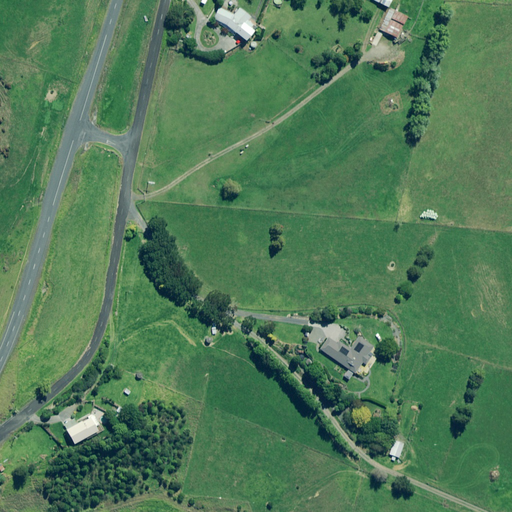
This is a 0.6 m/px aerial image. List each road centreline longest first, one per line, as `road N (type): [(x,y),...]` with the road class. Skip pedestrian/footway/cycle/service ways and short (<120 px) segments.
road 1 (residential): [(0,434),(93,349),(134,146)]
road 2 (unclassified): [(0,360),(76,129)]
road 3 (residential): [(134,146),(165,0)]
road 4 (unclassified): [(76,129),(118,0)]
